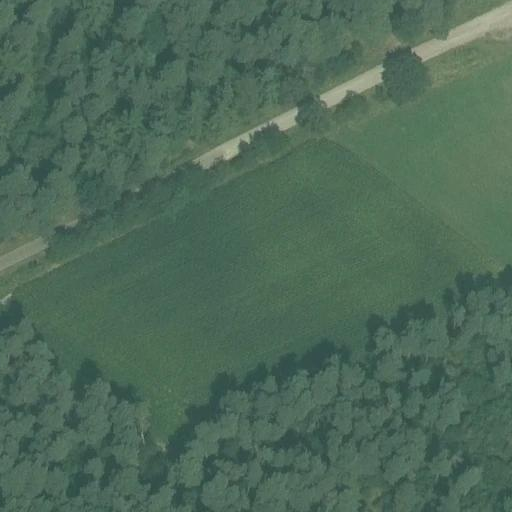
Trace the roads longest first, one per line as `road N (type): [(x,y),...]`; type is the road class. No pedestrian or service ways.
road 1 (track): [(218,155),(511,16)]
road 2 (unclassified): [(0,264),(218,155)]
